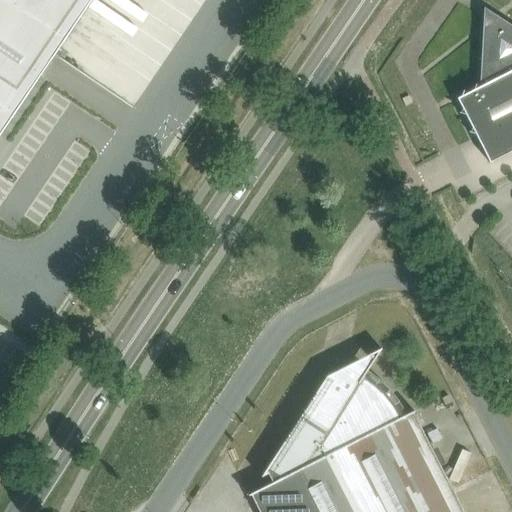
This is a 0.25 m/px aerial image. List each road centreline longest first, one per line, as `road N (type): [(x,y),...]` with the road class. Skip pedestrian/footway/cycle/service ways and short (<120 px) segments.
road 1 (secondary): [(22,511),(366,0)]
road 2 (unclassified): [(511,454),(431,300),(404,281),(375,277),(282,324),(154,511)]
